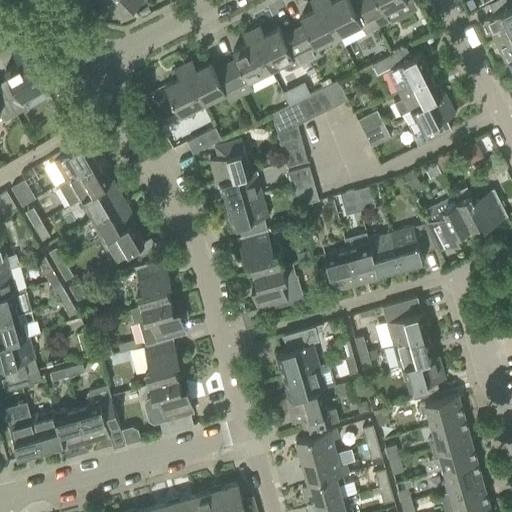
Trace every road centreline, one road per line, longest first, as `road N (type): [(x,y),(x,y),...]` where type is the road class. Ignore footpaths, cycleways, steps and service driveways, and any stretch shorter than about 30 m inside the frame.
road 1 (residential): [(221,338),(186,220),(116,105),(103,59)]
road 2 (residential): [(7,496),(250,430)]
road 3 (residential): [(221,338),(453,277)]
road 4 (residential): [(511,450),(453,277)]
road 5 (residential): [(511,132),(441,0)]
road 6 (residential): [(103,59),(223,0)]
